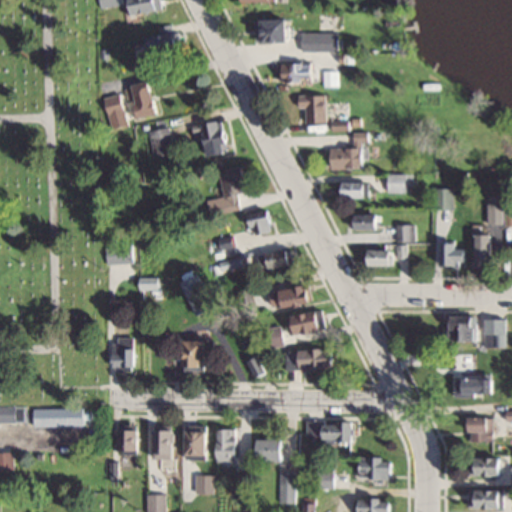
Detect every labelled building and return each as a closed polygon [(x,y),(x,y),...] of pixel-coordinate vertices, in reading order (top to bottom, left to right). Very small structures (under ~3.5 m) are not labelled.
[(120,3),(119,0),(99,0),(102,9),(120,3)] [(125,0),(128,17),(165,9),(162,0),(125,0)] [(257,18),(257,41),(293,41),(293,18),(257,18)] [(152,31),(154,55),(185,51),(183,30),(173,31),(173,28),(152,31)] [(342,50),(342,32),(303,32),(303,50),(342,50)] [(317,62),(282,62),(282,82),(317,82),(317,62)] [(126,87),(129,102),(137,100),(141,116),(161,112),(154,81),(126,87)] [(330,122),(330,95),(304,95),(304,122),(330,122)] [(226,119),(201,125),(209,157),(234,151),(226,119)] [(152,129),(152,155),(173,155),(172,128),(152,129)] [(356,146),(333,146),(333,168),(369,168),(369,131),(356,131),(356,146)] [(241,209),(239,194),(249,192),(244,166),(222,170),(226,195),(208,199),(211,214),(241,209)] [(388,192),(413,192),(413,173),(388,173),(388,192)] [(371,181),(342,181),(342,197),(371,197),(371,181)] [(454,187),(433,187),(433,209),(454,209),(454,187)] [(511,202),(488,202),(489,224),(506,224),(506,237),(511,236),(511,202)] [(252,211),(252,233),(276,233),(276,211),(252,211)] [(384,228),(384,213),(358,213),(358,228),(384,228)] [(397,224),(397,241),(415,241),(415,224),(397,224)] [(495,233),(476,233),(476,264),(495,264),(495,233)] [(441,264),(470,264),(470,248),(460,248),(460,242),(441,242),(441,264)] [(106,244),(106,261),(136,261),(136,244),(106,244)] [(366,249),(366,264),(407,264),(407,245),(385,245),(385,249),(366,249)] [(296,261),(291,247),(257,258),(262,273),(296,261)] [(215,308),(199,274),(182,282),(199,316),(215,308)] [(164,276),(141,276),(141,288),(164,288),(164,276)] [(239,303),(251,302),(250,290),(238,291),(239,303)] [(324,310),(287,316),(290,335),(327,328),(324,310)] [(485,346),(507,346),(507,319),(485,319),(485,346)] [(460,322),(460,339),(480,339),(480,322),(460,322)] [(139,368),(139,338),(114,338),(114,368),(139,368)] [(212,339),(188,339),(188,369),(212,369),(212,339)] [(301,348),(301,368),(339,367),(339,348),(301,348)] [(299,350),(286,350),(286,369),(299,369),(299,350)] [(266,373),(260,355),(248,360),(255,377),(266,373)] [(465,394),(490,394),(490,378),(465,378),(465,394)] [(19,420),(38,420),(38,404),(19,404),(19,420)] [(0,423),(15,423),(15,406),(0,406),(0,423)] [(495,416),(472,416),(472,441),(495,441),(495,416)] [(356,419),(308,419),(308,436),(322,436),(322,442),(356,442),(356,419)] [(210,424),(185,424),(185,458),(210,458),(210,424)] [(141,427),(122,427),(122,452),(141,452),(141,427)] [(218,427),(218,461),(238,461),(238,427),(218,427)] [(155,428),(155,458),(177,458),(177,428),(155,428)] [(287,439),(257,439),(257,459),(287,459),(287,439)] [(0,469),(17,469),(16,450),(0,450),(0,469)] [(361,474),(396,474),(396,456),(361,456),(361,474)] [(507,474),(507,456),(474,456),(474,474),(507,474)] [(281,470),(281,501),(298,501),(298,470),(281,470)] [(335,472),(316,472),(316,486),(335,486),(335,472)] [(196,492),(214,492),(214,474),(196,474),(196,492)] [(507,489),(471,489),(471,507),(507,507),(507,489)] [(395,511),(395,497),(357,497),(356,511),(395,511)]
